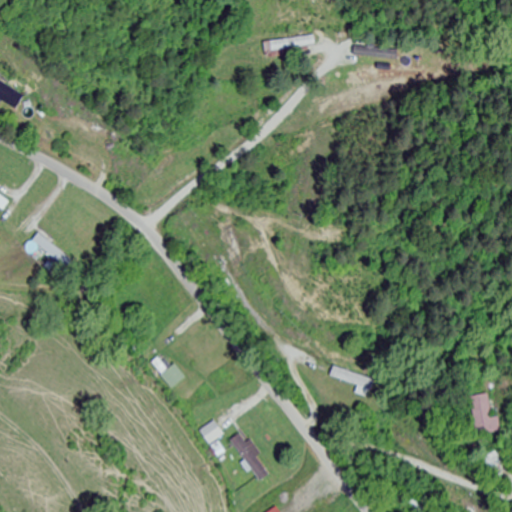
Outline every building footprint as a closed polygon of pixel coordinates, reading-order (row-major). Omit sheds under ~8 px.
[(266,44),(268,60),(289,57),(289,51),(318,47),(317,37),(266,44)] [(0,101),(17,113),(27,98),(0,81),(0,101)] [(0,206),(6,210),(10,204),(0,196),(0,206)] [(195,232),(207,259),(222,253),(210,225),(195,232)] [(74,264),(42,234),(35,241),(68,271),(74,264)] [(332,379),(373,391),(376,381),(335,369),(332,379)] [(494,420),(490,396),(472,399),(478,438),(502,434),(500,419),(494,420)] [(202,432),(212,447),(226,437),(217,423),(202,432)] [(233,442),(263,483),(272,477),(259,459),(263,456),(253,441),(248,445),(242,436),(233,442)] [(427,511),(415,500),(410,506),(416,511),(427,511)]
